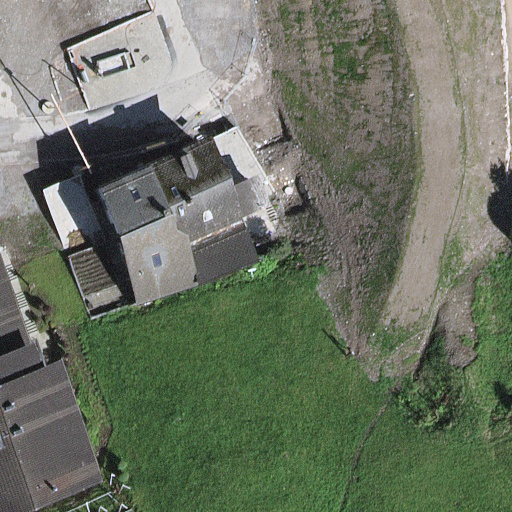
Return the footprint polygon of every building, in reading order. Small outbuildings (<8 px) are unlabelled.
[(286,0),(183,0),(202,50),(293,16),(286,0)] [(410,44),(270,94),(310,206),(400,174),(383,129),(434,111),(410,44)] [(234,220),(279,198),(236,127),(209,140),(216,154),(205,159),(199,145),(140,172),(168,237),(175,234),(186,259),(187,259),(197,286),(249,266),(234,220)] [(175,234),(168,237),(140,172),(96,191),(143,302),(197,286),(187,259),(186,259),(175,234)] [(66,245),(99,231),(77,180),(44,195),(66,245)] [(21,352),(10,352),(8,348),(0,327),(0,510),(83,477),(41,369),(29,374),(21,352)] [(29,374),(41,369),(28,340),(8,348),(10,352),(21,352),(29,374)]
